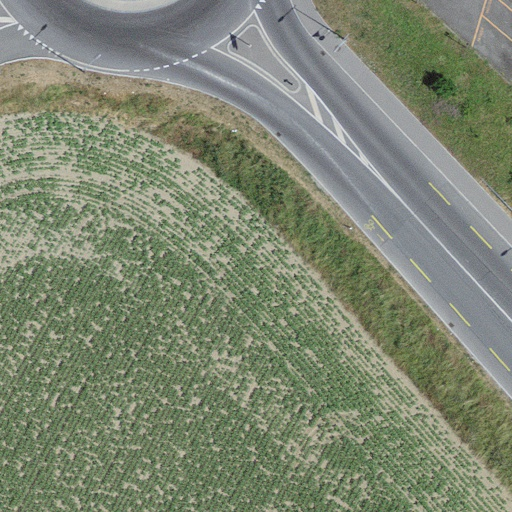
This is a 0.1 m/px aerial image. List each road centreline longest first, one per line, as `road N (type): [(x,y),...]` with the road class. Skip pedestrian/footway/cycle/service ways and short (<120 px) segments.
road 1 (secondary): [(131,40),(193,61),(276,107),(397,197)]
road 2 (secondary): [(397,197),(272,0)]
road 3 (secondary): [(511,321),(397,197)]
